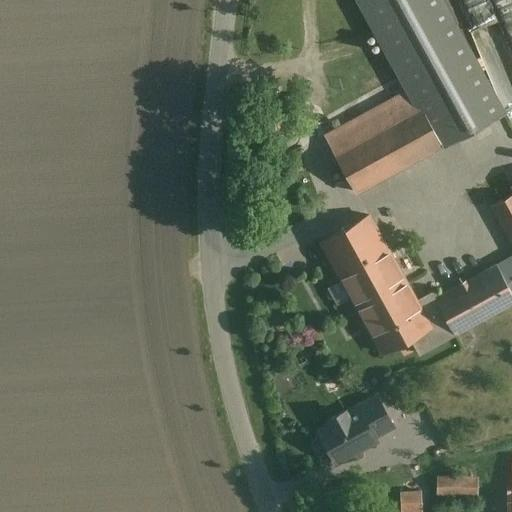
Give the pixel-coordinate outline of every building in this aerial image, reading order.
[(434,0),(372,0),(363,5),(445,156),(502,125),(434,0)] [(511,22),(501,28),(511,47),(511,22)] [(433,139),(401,80),(313,127),(345,186),(433,139)] [(511,170),(474,191),(500,239),(421,282),(448,331),(511,296),(511,170)] [(429,327),(368,216),(321,243),(382,353),(429,327)] [(355,408),(357,411),(359,410),(373,437),(392,426),(376,397),(355,408)] [(331,426),(320,432),(336,462),(375,440),(373,437),(359,410),(357,411),(347,416),(345,412),(328,421),(331,426)] [(511,511),(511,450),(503,450),(500,511),(511,511)] [(475,494),(474,472),(429,474),(431,496),(475,494)] [(419,511),(418,487),(396,488),(397,511),(419,511)]
